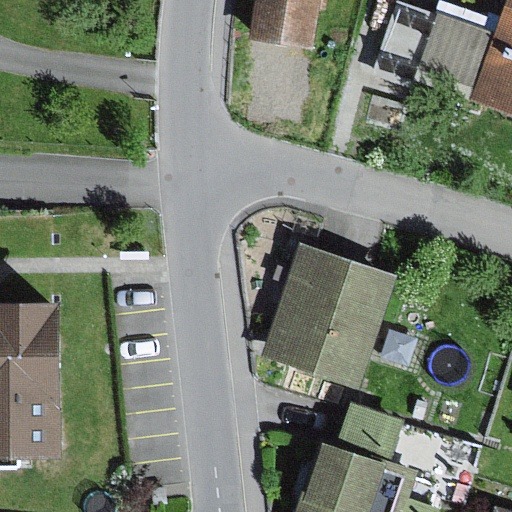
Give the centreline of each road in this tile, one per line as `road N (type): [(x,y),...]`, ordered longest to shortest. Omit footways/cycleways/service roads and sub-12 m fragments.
road 1 (residential): [(219,511),(192,165)]
road 2 (residential): [(192,165),(255,163),(511,235)]
road 3 (residential): [(192,165),(188,0)]
